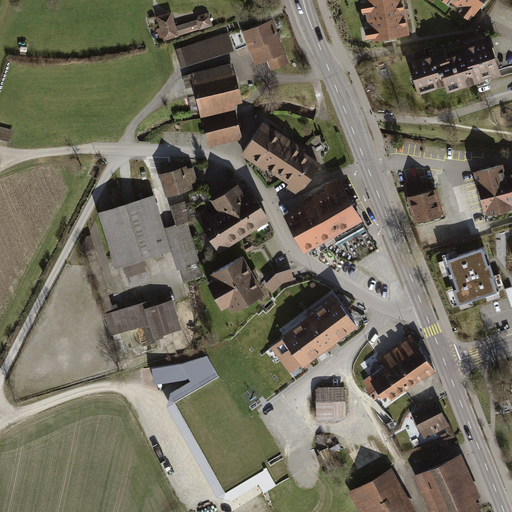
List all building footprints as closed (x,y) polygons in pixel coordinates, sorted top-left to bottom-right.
[(403,0),(363,0),(369,39),(409,33),(403,0)] [(450,0),(472,15),(483,0),(450,0)] [(171,12),(158,16),(165,38),(211,24),(209,17),(204,15),(199,17),(197,21),(175,27),(171,12)] [(273,21),(243,32),(255,65),(268,60),(271,68),(289,61),(273,21)] [(230,51),(224,32),(176,47),(181,65),(230,51)] [(501,77),(488,37),(460,46),(462,52),(473,86),(501,77)] [(419,50),(404,55),(417,96),(444,88),(446,95),(473,86),(462,52),(447,56),(445,51),(422,58),(419,50)] [(230,62),(190,73),(200,109),(239,99),(230,62)] [(232,109),(205,116),(211,141),(239,134),(232,109)] [(246,152),(290,182),(287,186),(295,191),(304,185),(319,162),(264,125),(246,152)] [(0,128),(0,138),(9,141),(12,131),(0,128)] [(501,161),(473,169),(484,209),(511,201),(511,176),(506,178),(501,161)] [(185,166),(160,173),(166,195),(192,188),(190,182),(196,180),(193,168),(186,170),(185,166)] [(431,177),(406,184),(416,220),(441,213),(431,177)] [(329,189),(284,212),(304,251),(333,236),(335,240),(364,226),(340,179),(327,185),(329,189)] [(246,199),(237,186),(215,200),(223,213),(240,238),(268,220),(252,195),(246,199)] [(102,211),(118,265),(128,261),(135,283),(149,279),(143,258),(177,248),(183,267),(200,262),(188,222),(163,229),(153,196),(102,211)] [(177,221),(196,215),(192,203),(174,208),(177,221)] [(240,238),(223,213),(213,219),(206,209),(196,215),(219,251),(240,238)] [(484,245),(446,257),(460,300),(497,288),(484,245)] [(95,249),(87,252),(112,333),(150,321),(153,331),(176,324),(169,301),(146,308),(145,302),(114,312),(95,249)] [(241,257),(214,272),(217,278),(213,279),(219,290),(214,292),(218,299),(222,296),(228,306),(232,303),(235,309),(262,294),(253,279),(257,276),(254,270),(250,272),(241,257)] [(276,273),(266,284),(274,292),(282,283),(294,279),(291,268),(276,273)] [(335,297),(300,324),(321,350),(356,324),(335,297)] [(304,363),(321,350),(300,324),(284,336),(284,337),(272,347),(291,371),(303,362),(304,363)] [(420,348),(416,351),(407,338),(381,356),(387,365),(364,381),(375,398),(387,389),(393,397),(434,368),(420,348)] [(270,461),(223,378),(181,402),(228,485),(270,461)] [(343,392),(318,393),(319,411),(351,411),(351,410),(356,410),(355,401),(351,401),(351,389),(343,389),(343,392)] [(438,402),(414,414),(425,437),(449,425),(438,402)] [(349,452),(357,470),(384,458),(376,439),(356,448),(357,449),(349,452)] [(337,465),(328,448),(321,451),(330,468),(337,465)] [(478,511),(454,457),(417,474),(434,511),(439,509),(440,511),(478,511)] [(264,492),(277,485),(268,468),(255,475),(264,492)] [(407,511),(385,471),(350,490),(361,511),(407,511)] [(231,499),(241,495),(237,487),(228,491),(231,499)]
